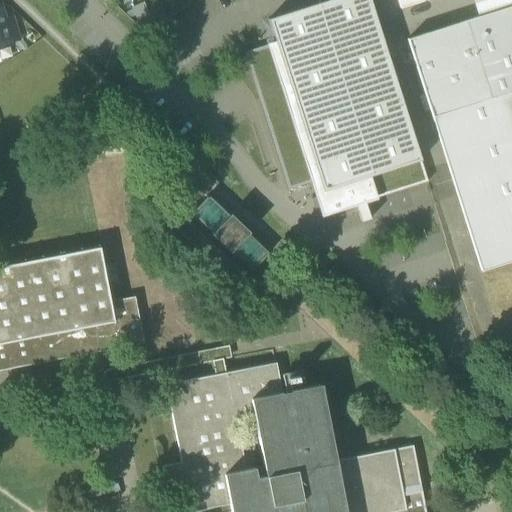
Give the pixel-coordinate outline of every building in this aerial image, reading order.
[(267,20),(275,43),(322,192),(368,177),(420,160),(368,0),(329,0),(317,4),(267,20)] [(396,0),(399,9),(428,0),(396,0)] [(511,0),(472,0),(478,17),(511,6),(511,0)] [(407,40),(432,118),(511,93),(511,92),(511,6),(478,17),(407,40)] [(0,47),(11,44),(10,40),(17,37),(12,19),(4,21),(0,8),(0,47)] [(275,43),(267,46),(311,182),(322,216),(355,205),(364,202),(374,199),(368,177),(322,192),(275,43)] [(287,190),(311,182),(267,46),(244,53),(287,190)] [(511,261),(511,94),(511,93),(432,118),(480,272),(511,261)] [(420,160),(368,177),(374,199),(427,182),(420,160)] [(191,214),(212,234),(229,217),(207,196),(191,214)] [(369,219),(364,202),(355,205),(360,222),(369,219)] [(229,217),(212,234),(229,251),(230,251),(251,271),(268,254),(246,233),(247,233),(229,217)] [(0,371),(43,363),(45,375),(63,371),(61,359),(143,343),(134,298),(110,302),(99,248),(0,266),(0,371)] [(42,391),(210,359),(222,356),(232,355),(229,338),(63,371),(45,375),(39,376),(42,391)] [(210,359),(213,375),(226,373),(222,356),(210,359)] [(222,464),(243,461),(236,423),(254,420),(250,398),(281,393),(275,364),(226,373),(213,375),(165,384),(180,463),(161,466),(170,511),(193,511),(229,505),(222,464)] [(320,386),(281,393),(250,398),(254,420),(264,466),(245,470),(243,461),(222,464),(229,505),(230,511),(395,511),(403,511),(424,511),(412,446),(335,460),(320,386)]
